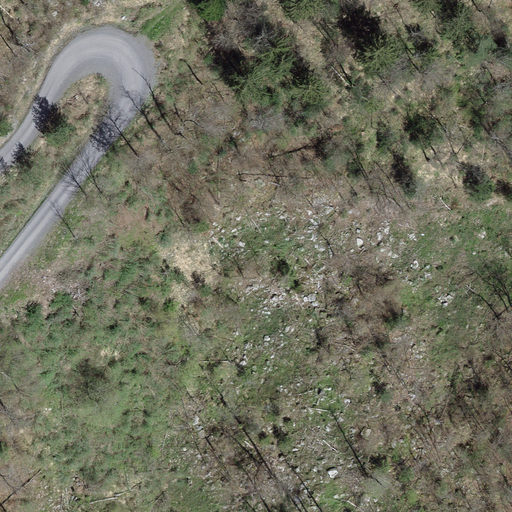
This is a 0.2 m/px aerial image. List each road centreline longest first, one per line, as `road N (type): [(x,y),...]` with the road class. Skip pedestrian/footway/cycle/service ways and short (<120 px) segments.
road 1 (track): [(112,56),(124,72),(112,122),(0,264)]
road 2 (track): [(0,157),(74,57),(100,48),(112,56)]
